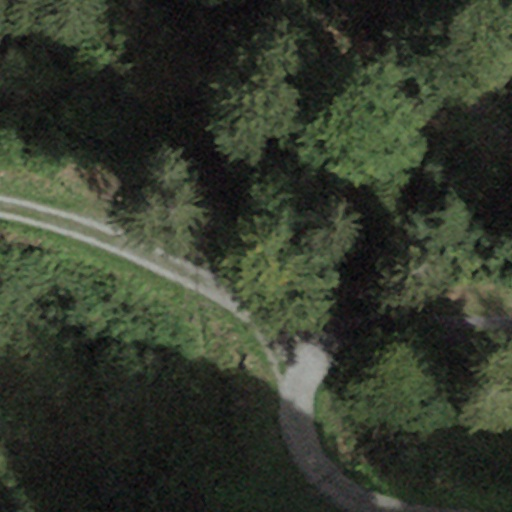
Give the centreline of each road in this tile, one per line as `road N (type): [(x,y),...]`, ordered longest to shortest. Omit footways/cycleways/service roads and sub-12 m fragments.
road 1 (track): [(415,511),(339,496),(289,411),(311,346),(402,322),(511,324)]
road 2 (track): [(0,217),(145,244),(311,346)]
